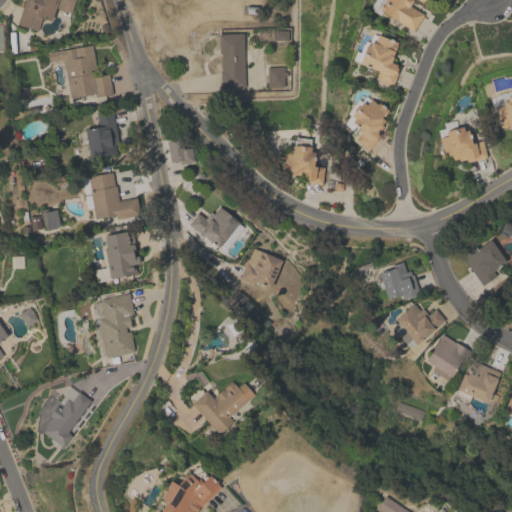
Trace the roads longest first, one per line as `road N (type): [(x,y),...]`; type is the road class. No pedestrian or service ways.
road 1 (residential): [(147,73),(144,98),(170,239),(168,302),(149,367),(99,464),(100,511)]
road 2 (residential): [(117,0),(147,73),(273,197),(325,222),(406,227)]
road 3 (residential): [(406,227),(397,156),(404,112),(438,35),(489,0)]
road 4 (residential): [(423,225),(449,293),(475,322),(511,342)]
